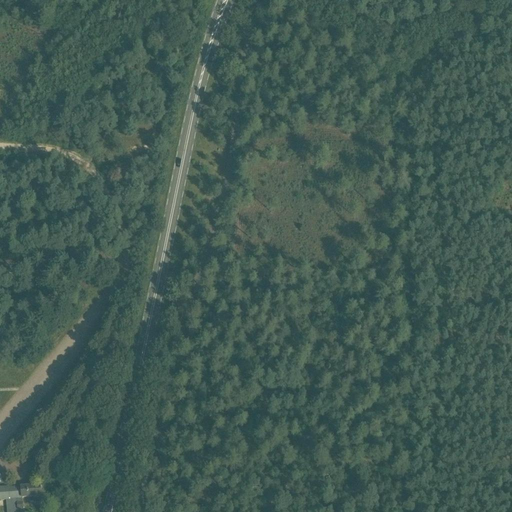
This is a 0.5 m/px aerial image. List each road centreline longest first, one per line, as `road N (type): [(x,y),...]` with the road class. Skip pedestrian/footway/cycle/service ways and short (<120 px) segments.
road 1 (unclassified): [(140,511),(159,417),(220,219),(253,0)]
road 2 (track): [(404,511),(409,72)]
road 3 (primary): [(112,511),(193,116)]
road 4 (track): [(123,273),(120,223),(95,175),(59,149),(0,145)]
road 5 (primary): [(193,116),(233,0)]
road 6 (primary): [(224,0),(193,116)]
